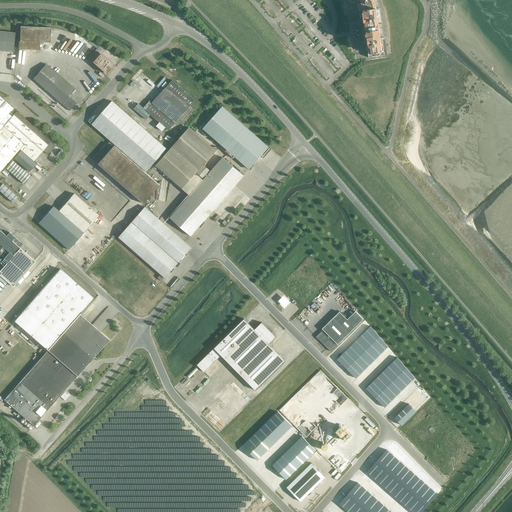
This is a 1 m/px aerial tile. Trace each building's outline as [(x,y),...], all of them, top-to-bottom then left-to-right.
[(345,0),(357,60),(396,54),(386,0),(345,0)] [(50,28),(20,26),(20,41),(19,41),(18,49),(39,50),(39,42),(50,43),(50,28)] [(0,50),(13,52),(15,33),(0,31),(0,50)] [(94,62),(107,74),(115,65),(102,53),(94,62)] [(46,64),(33,79),(62,104),(69,111),(76,104),(69,97),(75,90),(46,64)] [(138,104),(133,109),(146,120),(151,115),(159,123),(156,126),(162,131),(165,128),(169,131),(195,100),(172,80),(145,111),(138,104)] [(0,123),(0,122),(8,114),(13,108),(0,97),(0,171),(20,149),(24,144),(0,123)] [(146,172),(166,149),(112,101),(91,124),(146,172)] [(249,170),(269,147),(223,107),(203,130),(249,170)] [(12,117),(8,114),(0,122),(0,123),(24,144),(20,149),(33,161),(43,150),(48,155),(55,146),(16,112),(12,117)] [(189,128),(155,166),(182,189),(189,195),(170,218),(191,236),(244,176),(223,158),(203,180),(195,174),(196,173),(203,179),(210,171),(203,165),(215,151),(189,128)] [(107,153),(114,145),(109,142),(103,149),(107,153)] [(144,204),(160,185),(114,146),(98,164),(144,204)] [(29,172),(36,164),(20,151),(14,158),(29,172)] [(24,184),(30,176),(12,161),(5,168),(24,184)] [(2,184),(0,186),(0,191),(12,203),(17,197),(2,184)] [(49,211),(39,222),(69,249),(83,233),(99,215),(74,194),(58,212),(49,211)] [(165,278),(191,248),(145,208),(119,237),(161,274),(158,278),(161,281),(164,277),(165,278)] [(0,231),(0,264),(3,267),(0,269),(0,275),(12,287),(34,261),(11,241),(14,238),(8,233),(6,236),(0,231)] [(109,340),(79,314),(93,298),(60,269),(14,321),(47,350),(4,400),(33,426),(109,340)] [(283,295),(278,300),(285,306),(290,301),(283,295)] [(323,330),(316,337),(330,352),(355,328),(347,320),(340,312),(323,329),(323,330)] [(268,344),(276,337),(262,323),(254,330),(244,319),(207,355),(214,362),(221,355),(237,372),(255,390),(274,372),(285,361),(268,344)] [(370,326),(364,333),(373,342),(379,336),(370,326)] [(364,333),(359,338),(368,347),(373,342),(364,333)] [(379,336),(373,342),(382,352),(387,346),(379,336)] [(359,338),(353,343),(363,352),(368,347),(359,338)] [(373,342),(368,347),(377,357),(382,352),(373,342)] [(353,343),(348,348),(353,353),(358,358),(363,352),(353,343)] [(368,347),(363,352),(372,362),(377,357),(368,347)] [(348,348),(337,360),(342,364),(353,353),(348,348)] [(363,352),(358,358),(362,362),(367,367),(372,362),(363,352)] [(353,353),(342,364),(346,369),(358,358),(353,353)] [(358,358),(346,369),(351,373),(362,362),(358,358)] [(390,364),(400,374),(406,368),(397,358),(390,364)] [(362,362),(351,373),(355,378),(367,367),(362,362)] [(394,379),(400,374),(390,364),(385,369),(394,379)] [(400,374),(409,383),(414,378),(406,368),(400,374)] [(394,379),(385,369),(380,375),(389,384),(394,379)] [(404,388),(409,383),(400,374),(394,379),(404,388)] [(380,375),(375,380),(381,386),(384,389),(389,384),(380,375)] [(389,384),(398,393),(404,388),(394,379),(389,384)] [(375,380),(366,389),(372,395),(381,386),(375,380)] [(384,389),(387,392),(393,398),(398,393),(389,384),(384,389)] [(138,386),(133,392),(135,394),(141,389),(138,386)] [(372,395),(378,401),(387,392),(384,389),(381,386),(372,395)] [(387,392),(378,401),(384,407),(393,398),(387,392)] [(408,404),(394,418),(401,425),(415,411),(408,404)] [(278,411),(272,416),(287,431),(292,426),(278,411)] [(272,416),(267,421),(282,436),(287,431),(272,416)] [(367,418),(365,420),(373,428),(375,426),(367,418)] [(267,421),(262,426),(277,441),(282,436),(267,421)] [(262,426),(257,431),(265,438),(272,446),(277,441),(262,426)] [(341,426),(335,431),(345,441),(350,435),(341,426)] [(257,431),(242,446),(250,453),(257,446),(265,438),(257,431)] [(301,436),(296,441),(311,455),(316,451),(301,436)] [(265,438),(257,446),(264,453),(272,446),(265,438)] [(296,441),(291,446),(306,460),(311,455),(296,441)] [(444,442),(432,454),(444,465),(456,453),(444,442)] [(257,446),(250,453),(257,460),(264,453),(257,446)] [(291,446),(286,451),(293,458),(301,465),(306,460),(291,446)] [(386,450),(381,455),(392,464),(397,459),(386,450)] [(286,451),(272,465),(279,472),(293,458),(286,451)] [(381,455),(377,461),(387,470),(392,464),(381,455)] [(293,458),(279,472),(286,479),(301,465),(293,458)] [(392,464),(387,470),(392,474),(402,463),(397,459),(392,464)] [(377,461),(372,466),(382,475),(387,470),(377,461)] [(311,463),(286,488),(300,502),(325,477),(311,463)] [(402,463),(392,474),(397,479),(407,468),(402,463)] [(372,466),(367,472),(377,481),(382,475),(372,466)] [(407,468),(397,479),(402,483),(412,472),(407,468)] [(382,475),(377,481),(382,485),(392,474),(387,470),(382,475)] [(412,472),(402,483),(407,488),(417,477),(412,472)] [(392,474),(382,485),(387,490),(397,479),(392,474)] [(417,477),(407,488),(412,492),(422,481),(417,477)] [(397,479),(387,490),(392,494),(402,483),(397,479)] [(422,481),(412,492),(417,497),(427,485),(422,481)] [(358,482),(353,488),(364,498),(369,492),(358,482)] [(402,483),(392,494),(398,499),(407,488),(402,483)] [(427,485),(417,497),(423,501),(432,490),(427,485)] [(353,488),(348,493),(360,503),(364,498),(353,488)] [(407,488),(398,499),(403,503),(412,492),(407,488)] [(432,490),(423,501),(428,506),(438,494),(432,490)] [(364,498),(360,503),(365,508),(375,498),(369,492),(364,498)] [(412,492),(403,503),(408,508),(417,497),(412,492)] [(348,493),(344,499),(355,508),(360,503),(348,493)] [(417,497),(408,508),(412,511),(413,511),(423,501),(417,497)] [(375,498),(365,508),(369,511),(372,511),(381,503),(375,498)] [(344,499),(339,504),(348,511),(351,511),(355,508),(344,499)] [(423,501),(413,511),(422,511),(428,506),(423,501)] [(355,508),(351,511),(362,511),(365,508),(360,503),(355,508)] [(381,503),(372,511),(382,511),(386,508),(381,503)]
